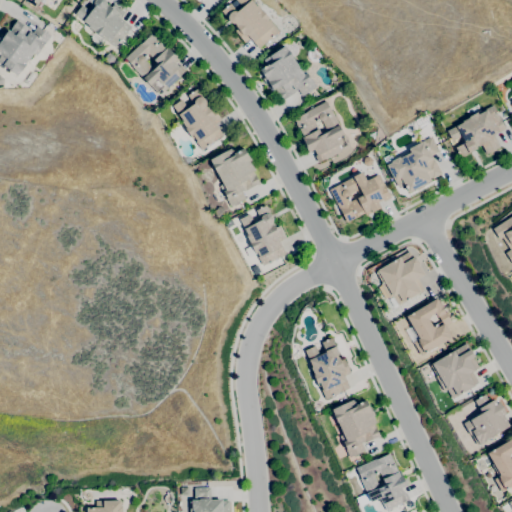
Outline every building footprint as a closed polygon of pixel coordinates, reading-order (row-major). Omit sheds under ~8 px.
[(114,47),(88,27),(89,25),(74,14),(81,5),(90,12),(94,6),(87,0),(105,0),(108,2),(106,4),(107,5),(108,5),(111,7),(113,4),(117,7),(117,6),(121,9),(125,12),(120,18),(130,27),(125,34),(125,35),(120,40),(121,40),(120,42),(119,41),(114,47)] [(228,19),(227,19),(221,11),(230,3),(236,11),(242,7),(235,0),(251,0),(256,6),(257,5),(261,11),(262,10),(268,17),(268,18),(278,31),(273,36),(272,38),(271,37),(258,48),(249,38),(244,42),(234,30),(237,28),(235,25),(236,25),(235,24),(234,24),(233,24),(232,23),(231,23),(230,22),(229,22),(229,21),(228,20),(228,19)] [(17,75),(0,62),(0,35),(2,37),(8,30),(10,31),(11,29),(10,29),(16,20),(29,29),(29,30),(32,32),(37,26),(50,36),(36,56),(33,53),(25,64),(26,64),(21,71),(20,71),(17,75)] [(166,89),(162,83),(161,84),(156,79),(150,85),(143,78),(131,66),(132,66),(124,58),(140,43),(141,44),(152,33),(155,36),(158,40),(165,48),(166,47),(171,51),(171,50),(179,58),(174,62),(178,66),(180,65),(185,71),(179,76),(180,76),(166,89)] [(282,101),(276,92),(275,89),(273,91),(269,83),(266,85),(262,79),(264,77),(259,70),(263,68),(262,67),(265,66),(266,65),(263,60),(284,46),(288,50),(293,57),(292,58),(300,69),(303,66),(316,86),(302,96),(298,89),(294,92),(282,101)] [(205,106),(206,107),(207,107),(209,110),(212,107),(221,120),(215,124),(223,135),(201,150),(193,139),(185,129),(186,128),(182,122),(182,121),(178,114),(172,106),(181,99),(187,108),(193,104),(187,95),(196,89),(202,97),(202,98),(203,98),(204,98),(204,99),(205,100),(205,101),(205,102),(206,102),(206,103),(206,104),(205,104),(205,105),(205,106)] [(318,163),(314,156),(316,155),(314,150),(308,153),(304,144),(301,137),(302,137),(295,123),(293,119),(306,112),(306,111),(326,101),(338,125),(339,125),(343,133),(335,138),(338,144),(341,151),(325,160),(324,159),(318,163)] [(460,157),(455,147),(463,143),(464,142),(461,136),(452,141),(447,131),(456,126),(463,122),(462,121),(469,117),(468,116),(476,112),(477,114),(487,109),(486,108),(493,105),(505,128),(493,135),(499,147),(495,149),(495,150),(490,152),(486,154),(481,145),(478,147),(478,146),(475,147),(476,148),(460,157)] [(408,192),(404,184),(398,188),(386,165),(391,162),(391,161),(398,157),(399,158),(410,152),(408,149),(430,137),(438,151),(430,155),(432,158),(432,160),(433,159),(441,173),(430,179),(431,180),(423,185),(424,186),(416,190),(415,188),(408,192)] [(230,207),(226,198),(227,198),(223,191),(222,192),(219,186),(222,184),(210,159),(232,147),(235,153),(243,148),(249,159),(255,170),(253,171),(259,184),(257,185),(257,184),(246,190),(245,189),(241,192),(245,198),(230,207)] [(346,222),(329,189),(352,177),(361,172),(366,181),(378,174),(391,197),(383,201),(383,199),(378,202),(380,207),(365,215),(364,213),(346,222)] [(262,266),(256,254),(255,254),(249,243),(250,243),(246,236),(247,235),(239,219),(249,214),(254,223),(260,220),(255,210),(265,205),(266,207),(266,206),(269,212),(267,213),(271,215),(273,219),(272,223),(273,225),(274,224),(275,228),(279,226),(281,230),(282,229),(284,233),(283,234),(286,238),(279,241),(282,247),(285,253),(276,258),(276,259),(271,262),(269,263),(269,262),(262,266)] [(511,262),(505,252),(509,250),(502,238),(499,239),(492,229),(511,215),(511,262)] [(227,228),(224,223),(231,219),(234,224),(227,228)] [(397,306),(392,296),(389,298),(380,283),(381,282),(375,272),(377,271),(377,270),(409,251),(412,257),(415,256),(419,264),(418,265),(424,274),(417,279),(424,290),(397,306)] [(420,355),(413,344),(404,330),(411,326),(406,317),(436,298),(445,314),(447,313),(451,318),(449,319),(451,322),(446,326),(452,336),(450,337),(450,338),(424,354),(424,353),(420,355)] [(325,399),(319,387),(318,387),(316,384),(317,383),(313,375),(314,374),(310,367),(312,367),(304,350),(314,346),(319,355),(325,352),(321,342),(331,338),(338,354),(336,355),(338,358),(339,357),(341,360),(344,359),(346,364),(346,363),(349,368),(348,368),(350,373),(343,376),(349,388),(325,399)] [(452,399),(446,389),(443,391),(435,376),(436,376),(430,366),(432,365),(431,364),(453,350),(453,351),(466,343),(469,349),(470,349),(474,357),(472,358),(478,368),(471,372),(478,382),(474,385),(452,399)] [(476,445),(471,435),(469,435),(462,423),(469,420),(481,413),(474,401),(478,398),(477,397),(479,396),(480,397),(484,394),(489,402),(493,399),(496,404),(499,402),(505,413),(503,415),(509,426),(485,440),(485,441),(480,444),(479,443),(476,445)] [(349,458),(345,450),(346,449),(343,442),(342,443),(339,436),(343,434),(337,422),(333,414),(331,409),(348,402),(354,399),(357,404),(365,400),(369,408),(370,407),(374,416),(373,417),(375,423),(373,424),(375,427),(380,437),(377,438),(377,437),(363,443),(363,442),(361,443),(364,451),(349,458)] [(511,485),(501,492),(493,479),(498,477),(491,464),(492,463),(487,453),(511,438),(511,485)] [(386,511),(383,504),(382,505),(379,498),(370,502),(360,479),(360,478),(355,468),(375,459),(376,459),(389,453),(397,471),(399,470),(407,486),(401,488),(404,494),(406,493),(409,499),(402,502),(403,503),(386,511)] [(189,511),(189,502),(191,502),(191,500),(194,500),(194,488),(209,487),(210,500),(221,500),(221,501),(228,501),(228,511),(189,511)] [(86,511),(86,508),(95,508),(95,501),(120,500),(120,507),(122,507),(122,511),(86,511)]
